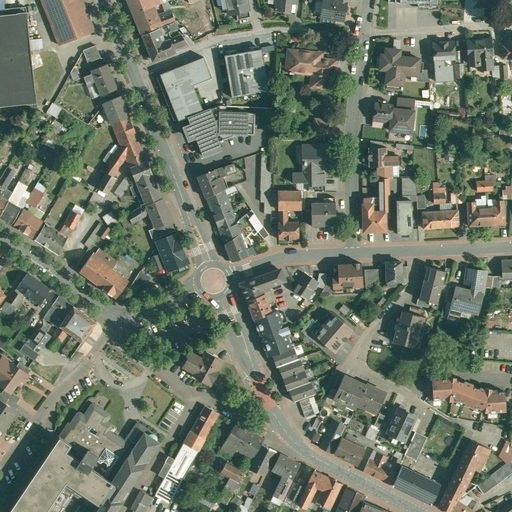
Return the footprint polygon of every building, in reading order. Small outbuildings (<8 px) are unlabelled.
[(95,31),(82,0),(41,0),(60,45),(95,31)] [(159,0),(127,0),(132,14),(153,6),(161,3),(159,0)] [(226,0),(230,14),(236,13),(249,10),(247,0),(226,0)] [(275,0),(275,9),(286,10),(286,11),(294,12),(295,3),(296,3),(295,0),(275,0)] [(331,0),(328,0),(323,0),(321,16),(344,20),(347,4),(347,3),(331,0)] [(0,9),(0,106),(27,103),(28,104),(35,103),(37,100),(36,93),(31,50),(29,36),(28,21),(27,12),(26,6),(0,9)] [(153,6),(132,14),(140,33),(160,25),(156,15),(153,6)] [(249,10),(236,13),(238,20),(251,17),(249,10)] [(156,15),(160,25),(174,21),(170,11),(156,15)] [(170,24),(158,29),(161,35),(173,30),(170,24)] [(156,29),(142,35),(147,47),(162,41),(156,29)] [(162,41),(147,47),(152,59),(154,60),(175,51),(174,47),(187,42),(181,34),(162,41)] [(511,37),(506,38),(506,45),(503,46),(504,58),(507,58),(507,59),(511,58),(511,37)] [(491,39),(468,40),(469,50),(470,63),(479,62),(480,70),(494,69),(492,55),(493,55),(491,39)] [(439,42),(432,43),(434,60),(435,60),(436,64),(435,64),(436,81),(446,81),(445,59),(456,58),(455,41),(448,42),(447,41),(440,41),(439,42)] [(96,45),(84,50),(83,51),(88,63),(101,57),(96,45)] [(404,58),(404,59),(400,59),(400,50),(401,50),(400,50),(387,48),(386,48),(386,49),(385,55),(382,54),(381,54),(381,55),(380,68),(380,69),(381,69),(387,70),(387,74),(386,74),(383,76),(383,80),(385,82),(386,83),(386,87),(385,87),(385,89),(386,89),(402,90),(403,85),(403,84),(404,74),(418,75),(418,76),(418,75),(419,70),(420,59),(420,58),(419,58),(405,57),(405,58),(404,57),(404,58)] [(224,57),(232,98),(268,92),(261,50),(224,57)] [(337,60),(318,58),(318,55),(318,54),(318,53),(317,53),(316,52),(302,51),(301,52),(301,54),(291,52),(290,62),(289,62),(288,62),(287,63),(287,70),(287,71),(290,72),(290,74),(293,74),(294,71),(313,73),(311,86),(330,88),(331,76),(336,76),(337,60)] [(189,117),(203,112),(193,86),(211,79),(203,58),(160,75),(178,122),(189,117)] [(77,61),(71,72),(78,76),(85,67),(77,61)] [(108,63),(91,70),(102,96),(118,89),(108,63)] [(507,65),(500,65),(501,79),(508,78),(507,65)] [(499,78),(492,78),(493,95),(500,95),(499,78)] [(455,107),(463,108),(464,93),(455,92),(455,107)] [(121,96),(104,103),(112,123),(129,116),(121,96)] [(415,99),(397,97),(396,109),(414,111),(415,99)] [(396,109),(393,108),(393,104),(388,104),(388,101),(379,100),(379,103),(375,102),(374,112),(372,113),(371,117),(373,118),(373,120),(391,122),(390,130),(412,133),(414,111),(396,109)] [(62,108),(53,103),(47,112),(56,117),(62,108)] [(203,112),(189,117),(192,123),(184,126),(188,136),(189,136),(193,137),(193,139),(197,137),(205,156),(221,150),(218,142),(239,134),(255,135),(255,113),(226,112),(226,106),(217,105),(203,112)] [(129,116),(112,123),(114,126),(121,144),(138,138),(129,116)] [(106,118),(95,123),(92,125),(97,129),(102,127),(107,126),(108,125),(106,118)] [(327,120),(315,119),(314,128),(316,128),(315,135),(330,136),(331,123),(327,122),(327,120)] [(425,139),(426,125),(419,125),(417,138),(425,139)] [(363,126),(362,134),(370,135),(371,126),(363,126)] [(501,127),(501,140),(511,140),(511,127),(501,127)] [(147,160),(138,138),(121,144),(126,157),(130,167),(147,160)] [(113,141),(104,155),(111,160),(114,155),(113,154),(119,145),(113,141)] [(111,160),(109,164),(110,165),(106,172),(113,176),(126,157),(121,144),(114,155),(111,160)] [(329,164),(328,145),(310,145),(311,152),(305,152),(306,161),(305,161),(305,164),(306,164),(306,169),(307,169),(307,172),(293,172),(293,183),(309,182),(309,178),(324,178),(324,170),(322,169),(321,165),(329,164)] [(387,147),(369,147),(370,153),(369,153),(368,156),(369,160),(370,160),(370,166),(377,166),(377,178),(379,178),(390,178),(392,178),(392,171),(393,170),(393,166),(392,165),(392,164),(387,164),(387,156),(387,147)] [(273,155),(261,154),(260,190),(261,190),(260,202),(264,202),(263,214),(271,214),(271,210),(271,190),(273,155)] [(399,164),(399,155),(387,156),(387,164),(392,164),(399,164)] [(147,160),(130,167),(136,180),(153,173),(147,160)] [(214,169),(198,175),(206,197),(223,188),(224,189),(226,188),(222,176),(238,171),(235,163),(214,169)] [(8,167),(0,180),(0,184),(6,188),(16,172),(8,167)] [(113,176),(106,172),(97,188),(107,194),(116,178),(113,176)] [(153,173),(136,180),(137,184),(133,186),(137,196),(141,194),(145,203),(162,197),(153,173)] [(125,178),(116,191),(124,197),(133,184),(125,178)] [(325,191),(325,178),(324,178),(309,178),(309,182),(309,191),(317,191),(325,191)] [(390,178),(379,178),(379,197),(379,204),(379,212),(386,212),(391,212),(390,178)] [(401,178),(402,196),(410,196),(416,195),(415,178),(401,178)] [(485,181),(477,182),(477,191),(486,191),(485,181)] [(226,188),(224,189),(227,196),(239,191),(235,184),(226,188)] [(26,189),(20,198),(26,202),(32,192),(28,190),(30,189),(27,187),(26,189)] [(44,193),(35,188),(32,192),(26,202),(35,207),(44,193)] [(223,188),(206,197),(207,199),(207,198),(209,204),(211,209),(213,214),(213,216),(214,216),(231,207),(227,196),(224,189),(223,188)] [(301,191),(278,190),(279,209),(287,209),(288,209),(301,209),(301,191)] [(53,192),(45,206),(51,209),(59,196),(53,192)] [(461,192),(451,193),(452,204),(462,203),(461,192)] [(9,200),(0,194),(0,216),(9,201),(9,200)] [(323,198),(323,202),(311,202),(312,223),(312,226),(326,225),(326,223),(335,223),(335,224),(336,224),(335,197),(323,198)] [(176,230),(163,198),(148,204),(148,205),(150,212),(156,227),(149,230),(153,240),(176,230)] [(138,200),(130,206),(133,210),(141,205),(138,200)] [(402,200),(396,200),(397,233),(412,232),(411,200),(402,200)] [(504,200),(496,200),(496,206),(486,207),(487,225),(492,225),(493,226),(499,226),(499,225),(505,224),(504,200)] [(21,208),(9,201),(0,216),(0,217),(12,224),(21,208)] [(486,207),(475,208),(475,201),(467,202),(468,226),(474,226),(475,227),(481,227),(480,225),(487,225),(486,207)] [(148,204),(140,206),(128,215),(132,223),(149,214),(149,213),(150,212),(148,205),(148,204)] [(379,204),(363,204),(364,229),(366,231),(377,231),(378,232),(382,232),(383,231),(386,230),(386,212),(379,212),(379,204)] [(231,207),(214,216),(218,224),(217,224),(218,226),(220,229),(219,230),(220,231),(222,235),(221,235),(222,236),(224,242),(224,243),(239,228),(237,223),(231,207)] [(43,222),(23,209),(14,225),(34,239),(43,222)] [(287,209),(279,209),(279,210),(279,222),(288,222),(288,209),(287,209)] [(458,210),(441,211),(441,227),(458,226),(458,210)] [(82,215),(74,211),(66,224),(74,229),(82,215)] [(441,211),(423,212),(423,228),(441,227),(441,211)] [(113,212),(103,216),(107,226),(117,222),(113,212)] [(239,228),(224,243),(231,259),(236,260),(256,253),(250,238),(248,236),(252,231),(255,234),(258,230),(263,225),(254,212),(250,217),(239,228)] [(246,213),(237,223),(239,228),(250,217),(246,213)] [(279,222),(278,222),(279,239),(287,238),(287,239),(292,239),(292,238),(299,238),(298,221),(288,222),(279,222)] [(68,237),(45,223),(35,240),(58,254),(68,237)] [(106,225),(98,235),(104,239),(111,229),(106,225)] [(269,234),(263,225),(258,230),(262,234),(262,235),(265,238),(269,234)] [(176,233),(157,241),(169,270),(188,262),(176,233)] [(118,261),(105,252),(99,260),(112,269),(118,261)] [(158,254),(151,257),(157,272),(160,271),(160,269),(163,268),(158,254)] [(99,260),(92,255),(80,271),(102,287),(102,288),(112,295),(116,297),(128,280),(112,269),(99,260)] [(511,261),(503,262),(503,261),(502,262),(503,277),(504,277),(511,276),(511,261)] [(402,262),(387,263),(388,286),(395,285),(397,284),(397,281),(401,281),(402,280),(402,279),(402,266),(402,262)] [(362,263),(338,264),(338,277),(333,277),(332,277),(333,288),(334,288),(363,286),(362,263)] [(445,271),(427,267),(422,286),(424,286),(421,299),(419,299),(430,302),(437,304),(443,279),(445,272),(445,271)] [(452,269),(446,268),(445,271),(445,272),(443,279),(449,280),(448,286),(452,269)] [(282,270),(280,269),(271,273),(275,284),(284,281),(285,279),(282,270)] [(382,269),(365,269),(365,282),(376,282),(382,276),(382,269)] [(452,302),(447,321),(458,324),(463,306),(480,311),(484,294),(485,287),(486,275),(487,271),(469,269),(464,289),(456,287),(452,302)] [(50,288),(27,272),(17,287),(40,303),(50,288)] [(271,273),(241,283),(247,300),(264,293),(262,289),(275,284),(271,273)] [(305,273),(294,291),(307,299),(316,285),(318,281),(305,273)] [(327,273),(320,273),(318,281),(316,285),(318,287),(324,288),(326,277),(327,273)] [(494,276),(486,275),(485,287),(492,288),(494,276)] [(500,276),(494,276),(492,288),(500,288),(500,276)] [(332,277),(326,277),(324,288),(322,293),(334,292),(334,288),(333,288),(332,277)] [(456,287),(449,285),(445,301),(452,302),(456,287)] [(14,290),(1,308),(10,314),(16,306),(23,296),(14,290)] [(247,300),(254,319),(255,318),(272,312),(265,293),(264,293),(247,300)] [(60,295),(45,317),(58,326),(62,320),(59,319),(61,316),(63,318),(66,314),(67,314),(73,305),(60,295)] [(430,302),(419,299),(418,298),(416,305),(429,308),(430,302)] [(97,322),(74,305),(60,326),(68,331),(82,342),(97,322)] [(422,309),(410,306),(409,313),(420,316),(422,309)] [(272,312),(255,318),(257,324),(258,324),(260,330),(259,330),(260,334),(263,335),(264,337),(263,340),(264,344),(265,344),(267,349),(266,350),(268,356),(273,355),(292,348),(286,333),(290,331),(288,326),(284,327),(278,310),(277,310),(272,312)] [(409,313),(402,311),(400,318),(398,317),(395,329),(396,329),(393,341),(415,347),(417,339),(420,340),(422,331),(420,331),(423,317),(425,318),(425,317),(420,316),(409,313)] [(333,313),(323,324),(317,319),(309,328),(309,329),(318,338),(335,352),(345,341),(344,340),(353,330),(333,313)] [(318,338),(309,329),(309,328),(306,325),(301,331),(314,342),(318,338)] [(60,326),(48,343),(56,348),(68,331),(60,326)] [(41,329),(33,340),(30,337),(18,354),(28,361),(31,358),(34,360),(39,353),(51,336),(41,329)] [(292,348),(273,355),(277,366),(279,366),(298,359),(294,347),(292,348)] [(223,361),(206,351),(202,358),(191,352),(182,366),(194,373),(192,375),(210,386),(223,361)] [(16,366),(3,357),(0,360),(0,365),(0,383),(5,388),(12,392),(18,384),(21,386),(28,375),(28,374),(16,366)] [(298,359),(279,366),(283,378),(305,370),(300,358),(298,359)] [(31,369),(20,361),(16,366),(28,374),(31,369)] [(305,370),(283,378),(288,390),(289,389),(309,382),(305,370)] [(366,386),(344,376),(340,385),(343,386),(337,399),(348,404),(348,402),(356,406),(355,407),(356,408),(358,403),(366,386)] [(480,389),(473,386),(474,384),(464,381),(464,382),(456,379),(456,377),(450,376),(449,378),(441,379),(441,377),(432,378),(433,397),(441,397),(441,399),(446,398),(446,400),(452,401),(453,399),(458,401),(458,400),(465,402),(465,404),(473,408),(474,406),(482,409),(482,411),(488,412),(488,410),(497,410),(497,412),(506,411),(505,391),(497,392),(497,390),(492,390),(492,388),(486,388),(485,389),(480,387),(480,389)] [(309,382),(289,389),(294,401),(315,394),(311,381),(309,382)] [(386,393),(367,384),(366,386),(358,403),(377,413),(386,393)] [(331,387),(324,401),(331,405),(338,390),(331,387)] [(20,398),(12,392),(5,388),(2,393),(9,398),(16,403),(20,398)] [(2,393),(0,391),(0,399),(6,404),(6,403),(9,398),(2,393)] [(6,404),(0,399),(0,413),(11,422),(18,412),(6,403),(6,404)] [(91,404),(84,415),(81,412),(80,412),(79,412),(78,412),(70,424),(69,423),(60,436),(58,434),(7,509),(11,511),(49,511),(57,502),(64,507),(71,496),(64,491),(65,489),(73,493),(96,509),(95,509),(96,509),(95,510),(95,511),(94,511),(115,511),(122,502),(119,500),(127,489),(128,490),(160,442),(157,440),(157,439),(158,438),(157,436),(157,435),(156,434),(139,423),(138,422),(137,423),(136,423),(123,443),(122,442),(122,440),(121,439),(120,437),(118,436),(116,436),(114,437),(114,436),(114,435),(114,434),(114,433),(113,433),(110,430),(112,426),(113,425),(112,424),(108,421),(110,417),(111,416),(110,415),(110,414),(94,403),(93,403),(92,403),(91,404)] [(219,413),(205,405),(191,430),(205,438),(219,413)] [(314,408),(304,412),(306,417),(316,414),(314,408)] [(416,416),(399,408),(387,432),(405,441),(416,416)] [(11,422),(0,413),(0,428),(4,432),(11,422)] [(380,413),(374,425),(381,428),(386,416),(380,413)] [(322,420),(317,417),(312,427),(317,429),(322,420)] [(345,425),(333,419),(320,447),(332,453),(344,428),(345,425)] [(264,439),(237,423),(226,441),(237,448),(253,457),(261,443),(264,439)] [(380,431),(370,426),(365,436),(376,441),(380,431)] [(205,438),(191,430),(184,442),(188,445),(179,461),(174,459),(172,463),(165,476),(153,497),(164,503),(180,474),(185,476),(205,438)] [(416,432),(405,455),(417,460),(427,437),(416,432)] [(366,448),(342,437),(334,454),(357,465),(366,448)] [(471,440),(438,507),(446,511),(449,511),(458,500),(464,491),(474,469),(480,471),(491,449),(471,440)] [(237,448),(226,441),(222,448),(233,455),(237,448)] [(506,442),(500,455),(508,462),(511,460),(511,459),(511,454),(511,453),(509,443),(506,442)] [(276,451),(261,443),(249,468),(264,476),(276,451)] [(387,456),(379,452),(377,456),(372,453),(363,471),(391,484),(402,460),(393,456),(390,462),(385,460),(387,456)] [(301,463),(280,453),(272,469),(283,474),(293,479),(301,463)] [(169,456),(166,461),(167,461),(160,474),(165,476),(172,463),(171,463),(173,458),(169,456)] [(508,462),(492,474),(498,483),(511,472),(511,461),(511,460),(508,462)] [(246,471),(227,461),(221,472),(231,478),(239,483),(246,471)] [(314,469),(302,463),(296,477),(304,481),(308,483),(314,469)] [(440,484),(402,465),(393,485),(413,494),(412,495),(420,498),(421,498),(431,503),(440,484)] [(323,474),(314,469),(308,483),(313,485),(317,487),(323,474)] [(283,474),(272,500),(280,504),(293,479),(283,474)] [(343,483),(328,476),(316,500),(326,505),(323,511),(329,511),(332,508),(331,507),(343,483)] [(304,481),(296,477),(290,491),(298,495),(304,481)] [(231,478),(222,493),(221,493),(218,498),(227,504),(239,483),(231,478)] [(294,511),(302,511),(306,505),(310,498),(310,497),(313,490),(311,489),(313,485),(308,483),(299,501),(294,511)] [(255,495),(259,487),(253,484),(249,492),(255,495)] [(365,495),(348,486),(338,510),(337,510),(338,511),(337,511),(358,511),(363,501),(365,495)] [(253,498),(248,508),(253,511),(264,489),(259,487),(255,495),(253,498)] [(136,511),(145,511),(153,497),(141,491),(131,509),(136,511)] [(466,494),(458,500),(449,511),(479,511),(482,508),(484,505),(466,494)] [(253,498),(249,495),(243,506),(248,508),(253,498)] [(295,499),(290,510),(294,511),(299,501),(295,499)] [(387,511),(388,511),(363,501),(358,511),(387,511)] [(511,511),(511,501),(499,511),(498,511),(511,511)]
